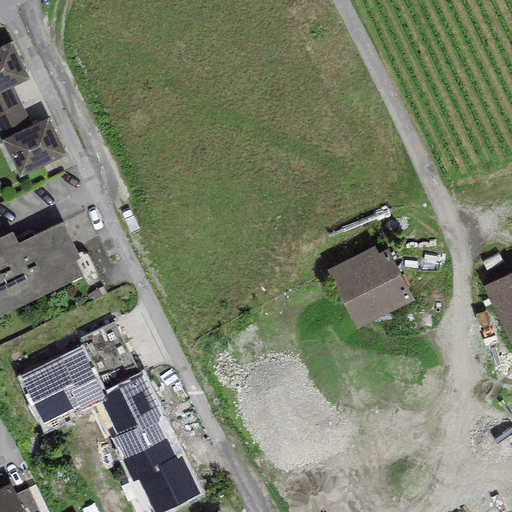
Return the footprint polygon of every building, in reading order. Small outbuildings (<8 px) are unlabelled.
[(11,35),(0,40),(0,86),(12,80),(29,72),(11,35)] [(31,119),(12,80),(0,86),(0,134),(2,139),(4,138),(2,133),(31,119)] [(31,119),(2,133),(4,138),(19,170),(66,148),(48,110),(31,119)] [(12,225),(0,230),(0,309),(83,268),(76,251),(80,248),(63,214),(18,236),(12,225)] [(374,240),(327,262),(356,321),(413,293),(388,242),(377,247),(374,240)] [(511,266),(483,281),(511,340),(511,266)] [(86,347),(84,348),(104,387),(139,370),(114,319),(80,335),(86,347)] [(61,352),(22,372),(47,421),(101,395),(106,392),(104,387),(84,348),(64,358),(61,352)] [(101,395),(118,429),(157,410),(159,413),(163,411),(143,368),(139,370),(104,387),(106,392),(101,395)] [(176,449),(159,413),(157,410),(118,429),(111,431),(132,474),(135,473),(152,508),(200,485),(181,446),(176,449)] [(28,511),(11,477),(0,482),(0,511),(28,511)]
